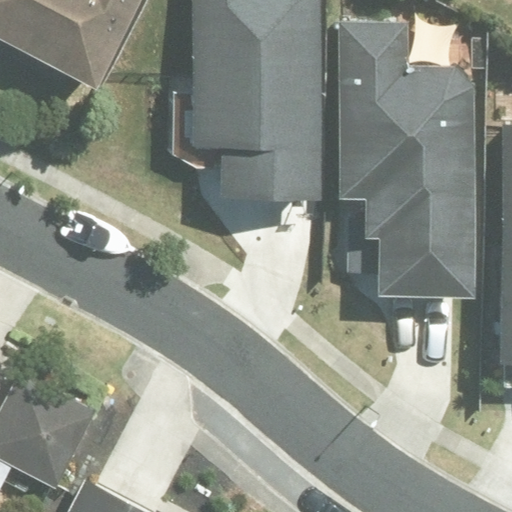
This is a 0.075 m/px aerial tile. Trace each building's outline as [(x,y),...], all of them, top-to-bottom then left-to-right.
[(0,0),(0,37),(90,85),(135,0),(0,0)] [(220,147),(219,198),(320,198),(321,0),(188,0),(188,147),(220,147)] [(383,238),(383,298),(477,298),(475,85),(455,67),(408,67),(407,19),(341,20),(343,197),(367,196),(367,239),(383,238)] [(493,364),(511,364),(511,128),(494,128),(493,364)] [(19,368),(0,407),(0,454),(54,484),(93,403),(19,368)] [(68,511),(155,511),(86,477),(68,511)]
